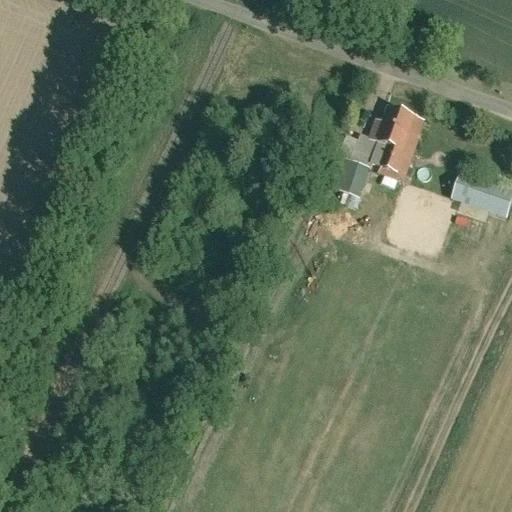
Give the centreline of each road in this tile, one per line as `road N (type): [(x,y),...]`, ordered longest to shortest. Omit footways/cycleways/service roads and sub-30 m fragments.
road 1 (unclassified): [(199,0),(511,111)]
road 2 (track): [(511,292),(410,511)]
